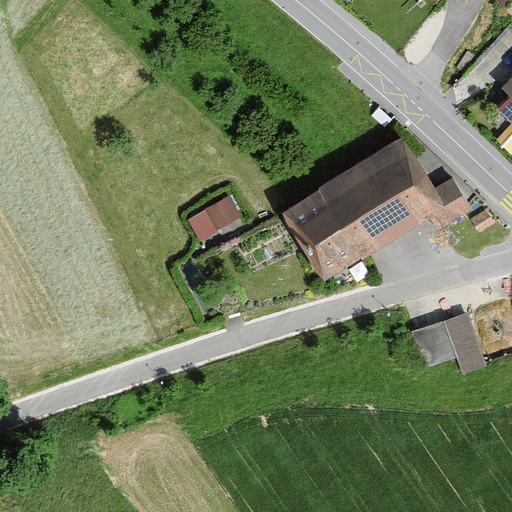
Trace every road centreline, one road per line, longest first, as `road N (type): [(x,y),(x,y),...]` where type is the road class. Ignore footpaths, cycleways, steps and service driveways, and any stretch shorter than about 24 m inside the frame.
road 1 (residential): [(0,427),(155,365),(511,263)]
road 2 (tertiary): [(511,195),(296,0)]
